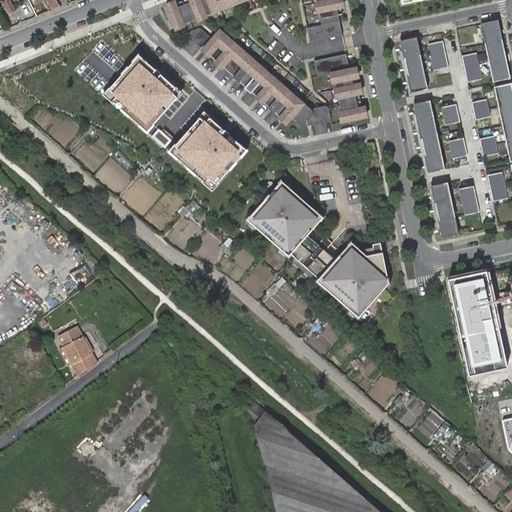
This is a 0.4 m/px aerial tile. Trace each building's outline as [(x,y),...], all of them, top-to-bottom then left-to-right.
[(9,14),(16,11),(10,0),(5,0),(3,1),(9,14)] [(25,0),(18,0),(22,8),(28,6),(25,0)] [(46,0),(52,9),(61,6),(58,2),(56,0),(46,0)] [(171,0),(162,4),(174,33),(258,0),(171,0)] [(348,12),(345,0),(313,0),(318,19),(320,19),(322,25),(307,28),(311,43),(341,36),(336,15),(348,12)] [(510,78),(498,20),(481,24),(493,82),(510,78)] [(200,47),(210,37),(198,26),(188,35),(200,47)] [(200,52),(286,127),(293,119),(306,105),(306,104),(220,29),(200,52)] [(182,46),(194,54),(199,46),(187,38),(182,46)] [(417,38),(400,42),(411,93),(428,90),(417,38)] [(444,41),(429,43),(435,70),(449,67),(444,41)] [(357,52),(314,61),(317,76),(330,74),(341,125),(371,119),(357,52)] [(477,53),(463,56),(468,83),(483,80),(477,53)] [(185,94),(141,54),(105,94),(149,134),(185,94)] [(511,83),(495,87),(510,161),(511,160),(511,83)] [(488,100),(473,103),(477,120),(491,117),(488,100)] [(430,101),(414,104),(427,173),(444,170),(430,101)] [(457,104),(442,107),(446,125),(461,122),(457,104)] [(312,111),(306,105),(293,119),(303,127),(315,125),(315,123),(331,119),(328,105),(315,108),(312,111)] [(248,150),(204,110),(168,149),(212,190),(248,150)] [(495,136),(481,139),(484,157),(499,154),(495,136)] [(464,138),(450,141),(453,159),(468,156),(464,138)] [(503,172),(489,175),(494,201),(509,198),(503,172)] [(356,181),(346,182),(347,203),(357,203),(356,181)] [(323,218),(282,182),(248,220),(289,257),(292,254),(320,278),(317,281),(359,317),(389,282),(383,253),(367,257),(351,243),(336,259),(308,234),(323,218)] [(448,182),(430,186),(441,237),(459,233),(448,182)] [(475,186),(461,188),(466,215),(481,212),(475,186)] [(192,201),(186,210),(193,215),(199,206),(192,201)] [(239,250),(233,263),(248,271),(255,258),(239,250)] [(487,272),(448,280),(469,376),(507,368),(487,272)] [(58,339),(64,348),(82,338),(77,328),(58,339)] [(16,354),(28,344),(21,335),(9,345),(16,354)] [(62,349),(77,375),(85,369),(86,371),(97,364),(82,338),(64,348),(62,349)] [(0,354),(0,399),(30,382),(11,349),(0,354)] [(377,511),(269,416),(259,422),(282,487),(284,493),(286,511),(377,511)] [(511,418),(502,421),(508,449),(511,453),(511,418)] [(74,454),(84,462),(88,457),(78,449),(74,454)]
